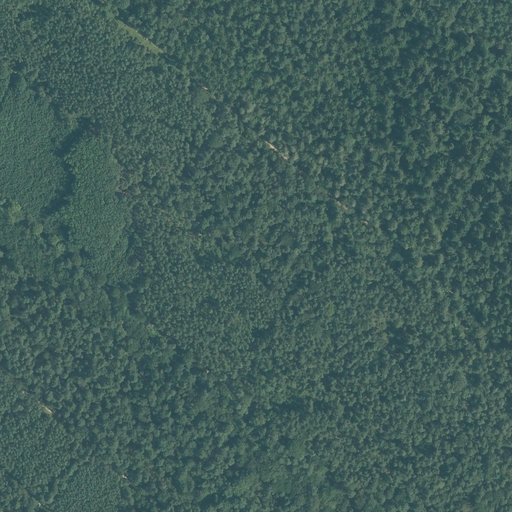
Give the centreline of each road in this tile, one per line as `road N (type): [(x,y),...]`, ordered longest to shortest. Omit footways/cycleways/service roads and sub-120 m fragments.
road 1 (track): [(97,0),(511,344)]
road 2 (track): [(0,235),(329,511)]
